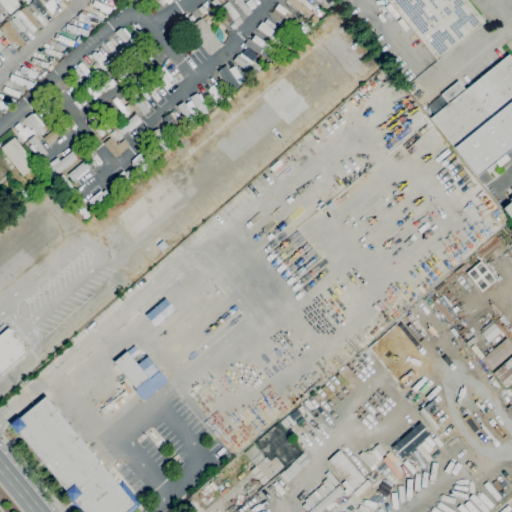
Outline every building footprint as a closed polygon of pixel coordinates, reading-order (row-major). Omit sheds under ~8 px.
[(10,14),(0,2),(0,0),(15,0),(18,3),(14,7),(16,9),(10,14)] [(43,16),(40,12),(37,15),(30,5),(32,3),(31,1),(32,0),(38,0),(43,5),(41,6),(47,13),(43,16)] [(110,12),(92,5),(94,0),(112,8),(110,12)] [(228,24),(211,2),(213,0),(217,0),(222,6),(228,1),(239,16),(228,24)] [(247,16),(234,0),(242,0),(245,3),(248,0),(252,0),(256,6),(250,10),(252,12),(247,16)] [(306,17),(285,0),(305,0),(314,7),(306,17)] [(437,61),(388,0),(467,0),(485,22),(437,61)] [(289,28),(271,13),(275,8),(276,9),(279,4),(297,18),(289,28)] [(204,14),(203,13),(202,14),(197,9),(202,5),(207,9),(206,10),(207,11),(204,14)] [(32,33),(21,22),(22,21),(16,15),(24,7),(41,25),(32,33)] [(97,24),(83,19),(82,21),(78,20),(79,18),(80,13),(82,14),(82,11),(87,13),(87,15),(99,19),(97,24)] [(174,36),(171,32),(173,30),(170,26),(186,14),(188,17),(193,14),(196,18),(174,36)] [(21,32),(12,20),(16,17),(25,29),(21,32)] [(233,30),(229,25),(239,17),(243,22),(233,30)] [(209,55),(200,44),(198,46),(192,39),(190,41),(183,32),(201,18),(222,45),(209,55)] [(274,41),(257,28),(261,22),(263,23),(267,19),(279,28),(276,32),(279,34),(274,41)] [(15,49),(0,31),(0,27),(2,26),(2,25),(6,22),(24,43),(20,47),(19,46),(15,49)] [(87,36),(65,29),(67,24),(89,31),(87,36)] [(127,47),(115,32),(121,28),(122,30),(124,28),(135,41),(127,47)] [(73,46),(55,39),(57,34),(75,41),(73,46)] [(263,57),(244,44),(248,38),(251,40),(255,35),(268,44),(264,49),(267,52),(263,57)] [(155,54),(144,40),(149,36),(160,51),(155,54)] [(116,59),(105,46),(109,43),(112,45),(113,45),(115,48),(114,49),(120,56),(116,59)] [(60,58),(44,52),(46,47),(62,53),(60,58)] [(251,73),(233,60),(238,54),(239,55),(240,53),(253,62),(252,64),(256,67),(251,73)] [(511,100),(454,148),(430,119),(448,104),(441,95),(458,81),(465,90),(508,55),(511,59),(511,100)] [(46,68),(31,63),(32,58),(48,63),(46,68)] [(89,79),(78,66),(82,63),(93,75),(89,79)] [(166,90),(151,71),(157,67),(160,70),(164,66),(173,79),(169,82),(172,86),(166,90)] [(231,92),(218,71),(225,66),(228,70),(234,66),(243,79),(237,83),(239,86),(231,92)] [(36,78),(20,71),(22,67),(38,73),(36,78)] [(18,98),(2,91),(5,86),(20,93),(18,98)] [(157,102),(148,92),(152,88),(161,98),(157,102)] [(131,100),(140,93),(144,98),(141,100),(150,110),(144,115),(131,100)] [(201,117),(190,97),(197,93),(198,95),(200,94),(204,100),(202,102),(208,113),(201,117)] [(125,117),(113,101),(117,98),(124,107),(129,103),(134,109),(125,117)] [(511,100),(511,148),(505,154),(509,159),(500,167),(495,162),(493,163),(495,165),(487,172),(486,170),(477,177),(454,148),(511,100)] [(187,122),(177,106),(183,102),(194,118),(187,122)] [(113,126),(107,117),(116,110),(120,116),(115,120),(117,123),(113,126)] [(39,136),(25,118),(31,113),(32,114),(34,113),(42,123),(40,125),(45,130),(39,136)] [(72,130),(70,127),(70,128),(62,117),(67,113),(76,127),(72,130)] [(171,132),(163,118),(168,114),(169,116),(173,113),(176,119),(177,118),(182,126),(171,132)] [(122,135),(117,129),(135,114),(140,119),(140,120),(141,122),(130,132),(128,130),(122,135)] [(24,138),(14,126),(18,123),(28,135),(24,138)] [(100,136),(92,127),(96,123),(104,133),(100,136)] [(160,152),(150,133),(158,128),(160,130),(162,129),(167,139),(164,140),(168,148),(160,152)] [(48,144),(43,138),(54,129),(59,135),(53,140),(52,140),(48,144)] [(39,159),(29,146),(31,145),(28,140),(34,136),(47,153),(41,158),(39,159)] [(23,176),(1,148),(14,137),(36,165),(23,176)] [(115,157),(103,144),(110,138),(115,144),(118,141),(119,143),(124,139),(129,145),(115,157)] [(98,166),(87,153),(91,149),(102,163),(98,166)] [(136,170),(131,164),(133,163),(131,161),(141,151),(148,159),(136,170)] [(52,178),(46,171),(49,169),(47,165),(57,158),(59,161),(71,152),(77,159),(52,178)] [(73,181),(67,175),(84,160),(90,167),(87,169),(89,171),(77,180),(76,178),(73,181)] [(117,189),(111,181),(123,171),(125,173),(130,169),(135,174),(117,189)] [(27,200),(20,192),(23,189),(30,197),(27,200)] [(93,211),(87,205),(90,202),(88,201),(100,190),(102,192),(104,190),(110,196),(93,211)] [(511,219),(503,209),(511,202),(510,200),(511,198),(511,219)] [(174,309),(164,298),(144,316),(154,327),(174,309)] [(0,332),(0,375),(31,347),(10,324),(0,332)] [(480,357),(488,369),(511,352),(511,345),(507,338),(480,357)] [(136,388),(114,362),(127,351),(149,377),(136,388)] [(511,356),(491,373),(503,387),(511,380),(511,356)] [(80,511),(68,497),(62,496),(61,491),(64,487),(12,425),(46,396),(138,506),(130,511),(80,511)] [(263,484),(251,470),(267,456),(255,443),(278,423),(302,451),(263,484)] [(256,465),(244,452),(253,444),(265,457),(256,465)] [(364,479),(337,450),(323,464),(349,492),(364,479)] [(295,476),(288,468),(303,454),(310,462),(295,476)] [(308,511),(302,505),(307,502),(305,500),(324,482),(323,481),(326,478),(335,487),(308,511)] [(320,511),(308,511),(338,485),(340,487),(342,489),(343,491),(320,511)]
